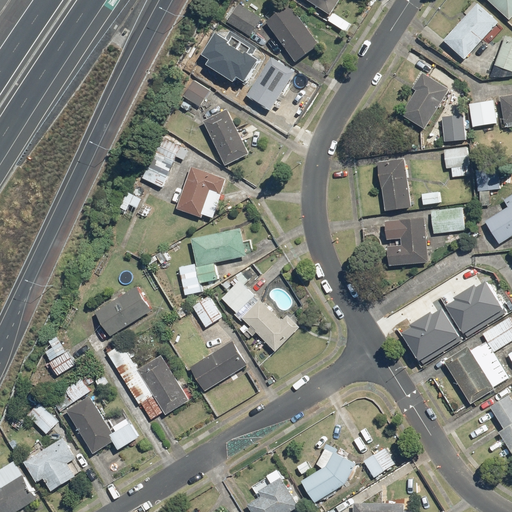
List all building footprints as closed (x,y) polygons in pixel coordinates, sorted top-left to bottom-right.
[(310,0),(333,14),(342,0),(310,0)] [(511,0),(489,0),(511,20),(511,19),(511,0)] [(243,3),(230,22),(252,37),(265,18),(243,3)] [(467,59),(501,22),(480,3),(446,41),(467,59)] [(292,5),(269,22),(299,62),(322,45),(292,5)] [(220,35),(208,55),(216,60),(213,64),(238,79),(239,76),(247,82),(262,58),(254,54),(257,49),(233,33),(229,40),(220,35)] [(511,71),(511,37),(507,36),(497,66),(511,71)] [(271,114),(297,71),(274,57),(248,99),(271,114)] [(427,129),(450,89),(424,74),(415,88),(418,90),(404,115),(427,129)] [(213,90),(196,79),(186,96),(202,107),(213,90)] [(511,96),(501,98),(506,127),(511,126),(511,96)] [(496,101),(472,104),(475,126),(498,123),(496,101)] [(230,109),(206,121),(227,165),(251,153),(230,109)] [(468,116),(445,117),(446,142),(469,141),(468,116)] [(195,152),(163,137),(155,155),(175,165),(179,156),(190,161),(195,152)] [(469,147),(446,148),(447,168),(453,168),(453,177),(470,176),(469,147)] [(414,208),(408,159),(382,162),(388,211),(414,208)] [(147,160),(140,175),(164,186),(171,171),(147,160)] [(227,178),(194,167),(180,208),(205,216),(206,214),(215,217),(227,178)] [(503,169),(480,168),(479,192),(502,193),(503,169)] [(426,194),(426,204),(442,204),(441,193),(426,194)] [(510,206),(487,221),(502,244),(511,237),(511,196),(507,200),(510,206)] [(464,208),(433,211),(435,233),(466,230),(464,208)] [(429,219),(389,221),(390,239),(403,238),(404,246),(390,247),(391,265),(431,263),(429,219)] [(242,228),(194,238),(199,263),(199,266),(219,262),(248,256),(242,228)] [(172,258),(166,249),(157,255),(163,264),(172,258)] [(199,266),(199,263),(181,266),(186,296),(204,292),(203,284),(199,266)] [(276,263),(263,273),(270,283),(284,273),(276,263)] [(263,303),(255,295),(242,281),(225,298),(239,313),(237,316),(243,322),(246,319),(248,321),(241,329),(253,340),(259,334),(277,352),(298,331),(286,318),(283,321),(264,302),(263,303)] [(459,300),(450,306),(466,334),(506,310),(490,282),(480,288),(479,284),(458,297),(459,300)] [(139,286),(90,317),(98,330),(106,325),(113,337),(154,311),(139,286)] [(210,296),(194,307),(208,328),(224,317),(210,296)] [(415,326),(405,332),(422,360),(462,336),(445,308),(435,313),(435,310),(413,323),(415,326)] [(511,316),(485,334),(486,336),(497,352),(511,342),(511,316)] [(78,363),(69,351),(77,346),(68,332),(58,338),(61,342),(45,352),(59,375),(78,363)] [(485,336),(446,361),(473,403),(511,378),(495,352),(485,336)] [(207,390),(249,364),(236,342),(193,368),(207,390)] [(125,343),(110,352),(141,403),(143,402),(154,419),(166,412),(168,415),(190,401),(162,356),(141,369),(125,343)] [(93,391),(83,377),(55,397),(65,411),(93,391)] [(92,396),(68,410),(95,454),(116,441),(121,450),(142,437),(133,423),(115,434),(92,396)] [(511,397),(495,408),(508,429),(503,432),(511,447),(511,397)] [(32,412),(31,411),(28,414),(49,434),(62,421),(43,402),(32,412)] [(67,438),(25,461),(38,484),(45,480),(52,491),(79,476),(71,463),(79,459),(67,438)] [(387,447),(367,461),(378,477),(398,463),(387,447)] [(305,482),(319,503),(348,484),(359,463),(336,452),(328,467),(305,482)] [(308,460),(299,466),(304,475),(314,469),(308,460)] [(0,490),(0,511),(18,511),(40,499),(17,461),(0,471),(0,481),(4,488),(0,490)] [(262,498),(250,505),(254,511),(292,511),(302,507),(282,476),(258,491),(262,498)] [(406,511),(406,505),(356,502),(355,511),(406,511)]
